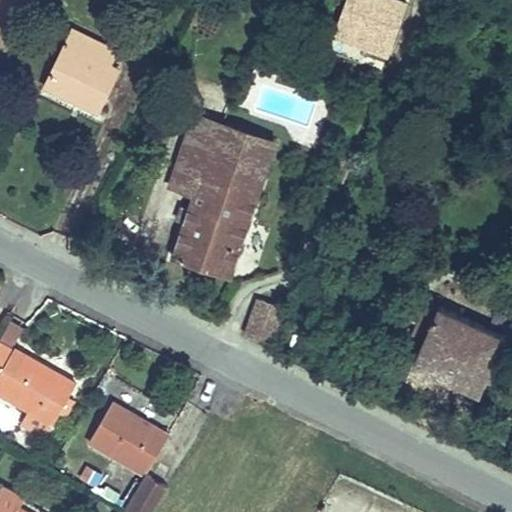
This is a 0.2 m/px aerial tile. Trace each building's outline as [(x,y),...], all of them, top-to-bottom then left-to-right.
[(338,0),(330,21),(365,36),(360,48),(384,57),(400,16),(373,5),(374,0),(338,0)] [(405,4),(395,0),(374,0),(373,5),(400,16),(405,4)] [(365,36),(330,21),(325,33),(360,48),(365,36)] [(115,63),(72,41),(40,101),(67,116),(73,106),(97,119),(116,82),(107,78),(115,63)] [(171,258),(226,280),(277,152),(177,112),(148,185),(193,203),(171,258)] [(511,321),(436,285),(427,304),(437,309),(431,322),(414,357),(482,390),(511,325),(511,321)] [(259,304),(244,339),(267,348),(282,314),(259,304)] [(437,309),(427,304),(421,317),(431,322),(437,309)] [(0,339),(16,345),(24,326),(8,320),(0,339)] [(0,373),(0,425),(20,437),(43,451),(68,408),(5,372),(3,375),(0,373)] [(127,442),(105,428),(79,470),(134,503),(158,460),(144,453),(141,459),(123,449),(127,442)] [(20,437),(12,450),(35,464),(43,451),(20,437)] [(149,511),(134,503),(128,511),(149,511)]
